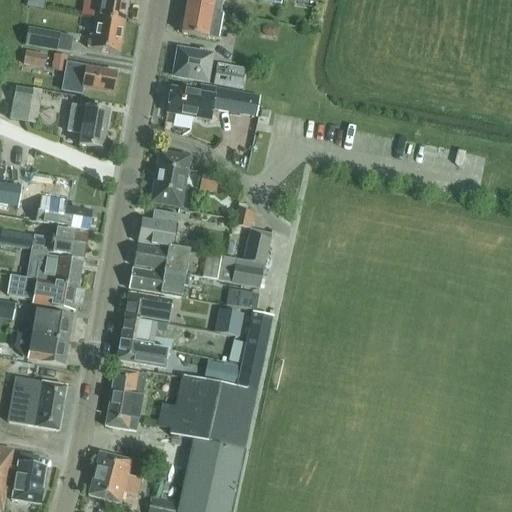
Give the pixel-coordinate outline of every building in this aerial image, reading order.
[(27,0),(27,7),(43,10),(44,0),(27,0)] [(128,0),(95,0),(95,2),(99,2),(96,20),(124,25),(128,0)] [(187,0),(186,6),(220,13),(222,0),(187,0)] [(181,34),(206,39),(207,38),(216,39),(220,13),(186,6),(184,20),(181,19),(179,29),(182,30),(181,34)] [(89,36),(87,49),(119,55),(124,25),(96,20),(93,37),(89,36)] [(263,27),(262,33),(264,36),(273,38),(277,36),(278,30),(275,27),(267,25),(263,27)] [(28,29),(25,46),(56,51),(70,54),(73,38),(59,35),(28,29)] [(206,83),(211,53),(199,50),(198,54),(178,51),(173,77),(206,83)] [(25,51),(23,64),(42,68),(44,55),(25,51)] [(63,72),(66,56),(53,54),(50,70),(63,72)] [(216,64),(213,84),(239,89),(243,69),(216,64)] [(67,79),(83,82),(82,89),(112,94),(115,74),(86,69),(79,67),(79,72),(68,70),(67,79)] [(25,122),(31,91),(14,88),(8,119),(25,122)] [(208,120),(210,108),(212,95),(171,88),(166,113),(208,120)] [(213,89),(212,95),(210,108),(254,115),(257,96),(213,89)] [(67,133),(80,135),(78,146),(102,151),(108,113),(71,107),(67,133)] [(151,204),(180,209),(184,181),(186,182),(190,160),(160,154),(151,204)] [(202,172),(199,190),(214,193),(217,175),(202,172)] [(21,189),(0,184),(0,205),(18,208),(21,189)] [(34,196),(29,222),(87,232),(91,213),(61,208),(62,200),(34,196)] [(249,229),(253,213),(236,209),(232,226),(249,229)] [(153,212),(151,223),(141,221),(137,244),(159,248),(171,250),(177,217),(153,212)] [(264,264),(271,234),(249,229),(242,259),(263,264),(264,264)] [(1,232),(0,235),(0,246),(29,252),(30,251),(47,254),(82,260),(87,236),(54,231),(52,239),(32,236),(32,237),(1,232)] [(137,248),(133,267),(150,270),(184,276),(188,253),(171,250),(159,248),(159,252),(137,248)] [(30,251),(29,252),(25,278),(77,288),(82,264),(46,258),(47,254),(30,251)] [(221,258),(216,282),(259,290),(263,266),(221,258)] [(149,274),(132,271),(129,290),(180,299),(182,287),(184,276),(150,270),(149,274)] [(32,301),(31,305),(73,312),(77,288),(25,278),(9,276),(5,296),(32,301)] [(229,290),(226,307),(256,312),(259,296),(229,290)] [(128,295),(124,319),(156,325),(169,327),(174,303),(128,295)] [(0,302),(0,320),(12,322),(15,305),(0,302)] [(41,314),(35,313),(31,335),(31,336),(68,343),(72,318),(49,314),(49,312),(41,311),(41,314)] [(218,311),(213,335),(237,339),(241,316),(218,311)] [(183,378),(172,427),(170,434),(194,439),(180,505),(151,498),(148,511),(229,511),(271,319),(253,315),(236,390),(183,378)] [(124,319),(120,343),(152,349),(168,352),(170,352),(172,343),(153,340),(156,325),(124,319)] [(24,359),(27,360),(64,367),(68,343),(31,336),(31,335),(16,333),(13,347),(24,359)] [(120,343),(116,362),(148,368),(165,371),(168,352),(152,349),(120,343)] [(230,350),(227,362),(238,365),(241,352),(230,350)] [(0,387),(16,390),(13,410),(26,413),(24,427),(58,433),(66,388),(32,382),(35,366),(4,360),(0,382),(0,387)] [(207,362),(203,382),(235,388),(239,369),(207,362)] [(115,371),(105,428),(136,433),(145,377),(115,371)] [(169,429),(173,407),(161,405),(156,426),(169,429)] [(0,510),(2,511),(5,492),(8,476),(12,451),(0,448),(0,510)] [(120,505),(122,494),(136,497),(140,479),(127,476),(131,463),(99,454),(88,497),(120,505)] [(45,469),(18,464),(16,478),(8,476),(5,492),(13,494),(11,501),(39,506),(45,469)]
